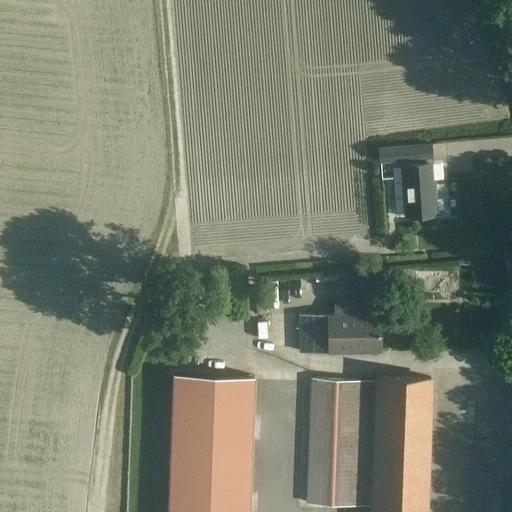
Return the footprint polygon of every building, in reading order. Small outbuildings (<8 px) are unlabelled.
[(430,158),(432,158),(431,144),(379,148),(380,161),(401,160),(402,165),(401,165),(405,215),(435,213),(434,195),(432,195),(430,163),(430,158)] [(377,270),(361,270),(361,290),(378,294),(377,270)] [(253,307),(268,307),(267,288),(252,289),(253,307)] [(335,312),(299,313),(299,349),(379,348),(378,312),(357,313),(356,300),(344,300),(344,308),(334,308),(335,312)] [(247,511),(252,373),(172,370),(166,511),(247,511)] [(425,511),(430,376),(375,374),(370,511),(425,511)] [(365,504),(370,377),(310,375),(305,502),(365,504)]
